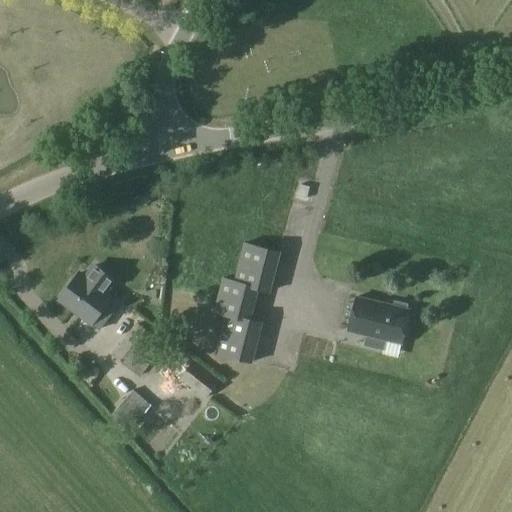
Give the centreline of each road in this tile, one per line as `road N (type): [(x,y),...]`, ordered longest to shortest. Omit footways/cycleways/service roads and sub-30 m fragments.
road 1 (unclassified): [(173,149),(511,83)]
road 2 (unclassified): [(0,207),(173,149)]
road 3 (unclassified): [(173,149),(166,72),(204,0)]
